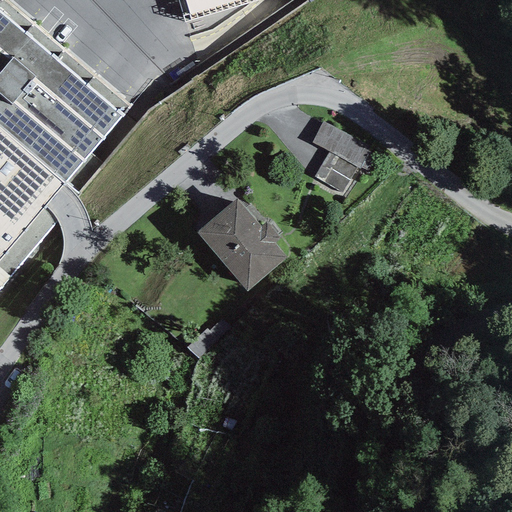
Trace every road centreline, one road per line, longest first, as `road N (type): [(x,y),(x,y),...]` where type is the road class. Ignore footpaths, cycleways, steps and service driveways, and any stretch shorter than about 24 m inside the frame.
road 1 (residential): [(337,511),(361,378),(387,328),(429,281),(503,260),(478,213),(343,120),(296,108),(194,153),(77,260)]
road 2 (residential): [(77,260),(0,363)]
